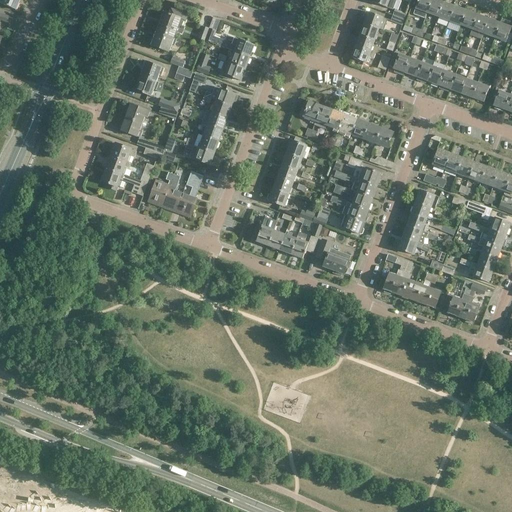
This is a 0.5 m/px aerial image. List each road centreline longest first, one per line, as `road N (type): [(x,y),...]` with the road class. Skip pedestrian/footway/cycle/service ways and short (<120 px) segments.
road 1 (residential): [(207,244),(77,194),(142,0)]
road 2 (residential): [(207,244),(283,49)]
road 3 (residential): [(359,300),(432,104)]
road 4 (secondary): [(190,482),(0,396)]
road 5 (secondary): [(0,418),(76,450),(190,482)]
road 6 (residential): [(359,300),(207,244)]
road 7 (residential): [(487,348),(359,300)]
